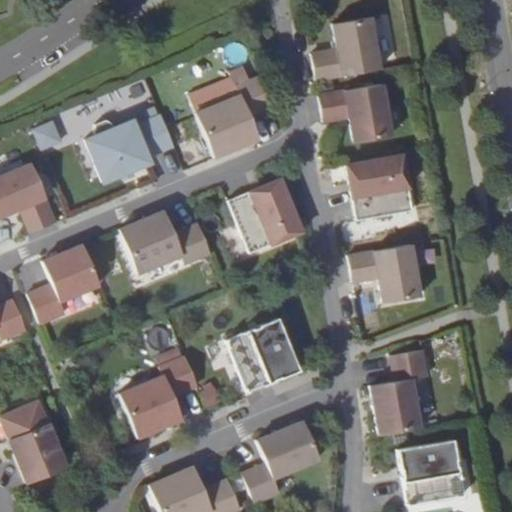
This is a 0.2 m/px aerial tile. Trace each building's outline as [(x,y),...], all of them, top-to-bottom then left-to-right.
[(335,49),(309,54),(314,81),(377,69),(368,18),(331,24),(335,49)] [(193,113),(212,158),(257,139),(247,116),(272,106),(260,76),(234,87),(237,95),(193,113)] [(380,84),(316,95),(321,122),(347,118),(352,143),(389,137),(380,84)] [(172,147),(159,115),(133,125),(131,120),(112,128),(110,124),(105,120),(94,124),(92,131),(94,136),(83,139),(101,183),(120,175),(130,171),(149,163),(147,157),(172,147)] [(400,154),(344,165),(354,221),(410,211),(400,154)] [(29,164),(0,175),(0,216),(18,209),(28,234),(54,223),(29,164)] [(132,177),(130,171),(120,175),(122,181),(132,177)] [(300,232),(278,179),(225,201),(247,254),(300,232)] [(162,211),(117,230),(135,274),(179,256),(182,264),(208,253),(196,224),(171,234),(162,211)] [(80,245),(40,261),(49,284),(26,294),(38,324),(63,314),(58,302),(97,286),(80,245)] [(408,245),(345,256),(350,283),(376,278),(380,303),(418,297),(408,245)] [(0,339),(24,330),(12,300),(0,304),(0,339)] [(298,371),(276,318),(223,340),(245,393),(298,371)] [(393,382),(368,386),(377,436),(418,428),(409,380),(425,377),(420,350),(388,356),(393,382)] [(195,387),(183,357),(157,368),(161,376),(117,394),(135,439),(180,420),(170,397),(195,387)] [(211,386),(196,393),(203,409),(218,402),(211,386)] [(65,467),(37,400),(0,415),(0,424),(25,484),(65,467)] [(301,422),(254,441),(263,464),(240,474),(252,504),(277,493),(271,479),(317,460),(301,422)] [(451,440),(395,450),(405,506),(461,496),(451,440)] [(191,467),(146,485),(157,511),(207,511),(208,511),(231,511),(238,509),(225,479),(200,489),(191,467)]
